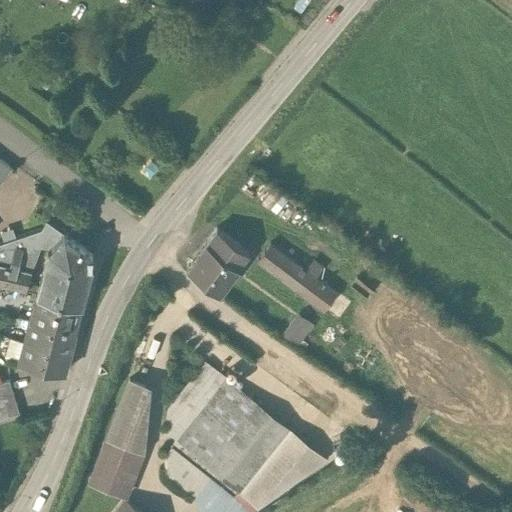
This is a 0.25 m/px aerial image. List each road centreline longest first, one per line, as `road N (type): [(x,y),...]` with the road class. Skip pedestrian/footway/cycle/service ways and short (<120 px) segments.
road 1 (tertiary): [(353,0),(148,245),(27,511)]
road 2 (track): [(148,245),(502,511)]
